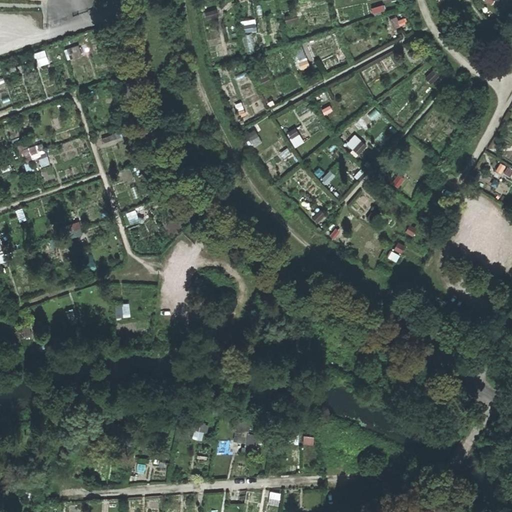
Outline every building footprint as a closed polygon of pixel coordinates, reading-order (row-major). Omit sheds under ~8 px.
[(405,24),(403,16),(389,19),(391,27),(405,24)] [(253,22),(242,24),(243,32),(255,30),(253,22)] [(252,34),(245,34),(246,51),(253,51),(252,34)] [(85,56),(81,43),(66,47),(70,61),(85,56)] [(303,43),(289,49),(298,70),(312,64),(303,43)] [(296,127),(287,130),(292,146),(302,143),(296,127)] [(345,144),(369,164),(378,153),(354,133),(345,144)] [(38,143),(17,146),(18,157),(39,155),(38,143)] [(73,236),(80,233),(76,221),(68,224),(73,236)] [(113,303),(115,317),(130,316),(128,302),(113,303)] [(198,431),(193,430),(192,438),(202,440),(206,422),(200,421),(198,431)] [(302,434),(302,443),(313,444),(313,435),(302,434)]
